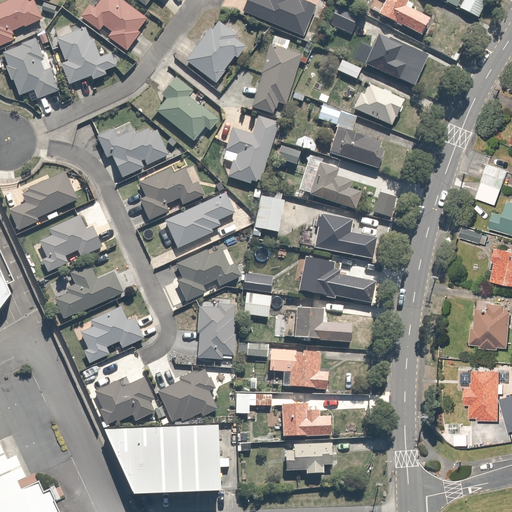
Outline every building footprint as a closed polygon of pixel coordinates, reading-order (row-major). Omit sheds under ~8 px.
[(14,35),(12,31),(25,26),(25,28),(44,19),(34,0),(29,2),(27,0),(9,0),(0,4),(0,46),(14,40),(12,36),(14,35)] [(118,0),(118,1),(116,0),(101,0),(95,9),(89,5),(80,17),(100,31),(103,26),(112,32),(108,37),(120,45),(127,51),(140,33),(138,31),(147,19),(144,16),(121,0),(118,0)] [(296,0),(248,0),(243,12),(304,36),(316,6),(302,0),(299,0),(299,1),(296,0)] [(386,0),(379,14),(421,35),(430,18),(405,6),(408,0),(386,0)] [(463,0),(460,8),(478,17),(486,0),(463,0)] [(339,4),(330,24),(352,34),(361,14),(339,4)] [(237,35),(219,21),(212,30),(210,28),(186,61),(216,82),(235,56),(237,58),(246,46),(235,38),(237,35)] [(90,40),(86,28),(57,39),(66,62),(61,64),(68,84),(69,85),(92,76),(93,80),(106,75),(104,70),(116,66),(115,64),(111,54),(101,58),(94,39),(90,40)] [(348,41),(321,29),(312,47),(339,59),(348,41)] [(379,34),(365,64),(415,86),(428,56),(379,34)] [(43,57),(36,39),(21,44),(22,45),(3,53),(8,65),(6,66),(11,81),(14,80),(19,95),(34,90),(38,99),(58,91),(49,68),(43,71),(39,59),(43,57)] [(286,105),(301,55),(270,45),(261,73),(261,74),(262,74),(251,107),(273,114),(275,108),(276,109),(278,103),(286,105)] [(342,60),(338,70),(356,79),(361,69),(342,60)] [(193,91),(176,77),(162,95),(167,99),(157,111),(194,140),(205,127),(210,130),(219,119),(201,105),(200,106),(188,97),(193,91)] [(361,93),(354,109),(377,119),(392,125),(395,117),(397,118),(405,100),(403,99),(369,84),(364,95),(361,93)] [(323,105),(319,119),(352,130),(357,117),(323,105)] [(233,160),(228,177),(251,184),(252,181),(260,184),(280,123),(259,117),(253,135),(233,128),(228,144),(226,150),(238,154),(235,161),(233,160)] [(382,142),(338,127),(329,153),(378,169),(384,151),(380,150),(382,142)] [(168,155),(157,131),(151,134),(148,129),(137,134),(134,130),(118,137),(114,128),(99,135),(96,136),(107,159),(112,156),(122,178),(144,168),(141,161),(145,160),(147,164),(168,155)] [(337,176),(339,169),(319,163),(309,195),(355,209),(361,192),(350,188),(352,181),(337,176)] [(508,172),(489,165),(482,182),(502,189),(508,172)] [(198,182),(193,185),(185,169),(173,174),(170,168),(139,183),(146,197),(140,199),(149,220),(170,211),(167,205),(179,199),(182,205),(204,195),(198,182)] [(29,191),(23,194),(26,202),(9,210),(18,230),(39,221),(38,218),(79,199),(66,172),(66,171),(27,188),(29,191)] [(502,189),(482,182),(476,199),(496,206),(502,189)] [(399,198),(380,192),(373,213),(393,219),(399,198)] [(282,195),(273,193),(272,198),(262,197),(256,227),(278,231),(284,200),(281,199),(282,195)] [(235,213),(226,194),(166,221),(178,248),(213,232),(211,230),(221,225),(219,220),(235,213)] [(495,213),(490,229),(511,234),(511,201),(510,201),(505,216),(495,213)] [(314,246),(321,213),(304,225),(300,244),(314,246)] [(314,246),(314,248),(347,254),(353,220),(321,213),(314,246)] [(78,216),(49,228),(52,235),(39,240),(47,257),(42,259),(48,272),(68,262),(65,256),(78,250),(81,256),(103,247),(94,226),(86,229),(80,215),(78,216)] [(483,232),(463,227),(460,238),(481,243),(483,232)] [(230,266),(222,249),(209,255),(207,250),(176,264),(182,278),(177,281),(186,301),(206,292),(203,286),(217,280),(219,286),(241,276),(235,263),(230,266)] [(494,271),(492,282),(511,286),(511,251),(511,252),(496,249),(491,271),(494,271)] [(305,257),(298,291),(335,298),(340,271),(334,269),(335,263),(305,257)] [(54,299),(64,319),(109,299),(123,293),(114,273),(97,281),(90,265),(72,272),(71,273),(76,284),(66,288),(68,293),(54,299)] [(373,270),(353,267),(351,279),(371,283),(373,270)] [(273,276),(246,273),(244,289),(271,293),(273,276)] [(271,296),(247,293),(244,314),(268,318),(271,296)] [(218,308),(199,306),(197,334),(199,334),(197,358),(214,359),(222,360),(222,355),(235,356),(236,335),(234,334),(235,318),(233,318),(234,305),(219,304),(218,308)] [(488,309),(477,309),(475,328),(472,328),(471,345),(481,346),(481,348),(499,350),(500,348),(509,349),(511,313),(510,312),(510,309),(506,309),(507,305),(489,304),(488,309)] [(120,307),(90,321),(93,327),(80,333),(88,349),(83,351),(89,364),(110,354),(106,348),(119,342),(122,349),(131,345),(144,338),(135,318),(128,321),(121,306),(120,307)] [(297,308),(295,337),(319,339),(319,340),(351,342),(352,325),(323,323),(324,309),(297,308)] [(268,345),(248,343),(247,355),(267,357),(268,345)] [(284,372),(283,386),(327,390),(328,372),(320,372),(321,353),(303,351),(303,356),(296,355),(296,351),(271,349),(270,371),(284,372)] [(180,381),(157,391),(171,422),(180,418),(182,422),(201,413),(203,417),(218,410),(210,391),(216,388),(211,377),(209,379),(205,370),(204,370),(196,374),(195,371),(179,378),(180,381)] [(501,372),(473,371),(473,383),(471,383),(471,388),(466,388),(466,405),(471,406),(471,418),(478,418),(478,421),(500,421),(501,372)] [(119,380),(94,391),(102,409),(99,410),(106,425),(117,420),(118,422),(133,415),(136,421),(154,412),(149,402),(155,399),(145,377),(122,387),(119,380)] [(511,396),(501,399),(511,432),(511,431),(511,396)] [(250,397),(235,397),(235,413),(250,413),(250,397)] [(308,404),(282,405),(283,437),(331,435),(330,416),(320,416),(320,410),(308,410),(308,404)] [(218,425),(104,430),(133,494),(221,491),(218,425)] [(307,470),(307,474),(323,473),(323,465),(333,464),(332,443),(294,445),(294,451),(285,451),(286,471),(297,470),(307,470)] [(0,474),(0,511),(42,511),(27,480),(7,489),(0,474)]
